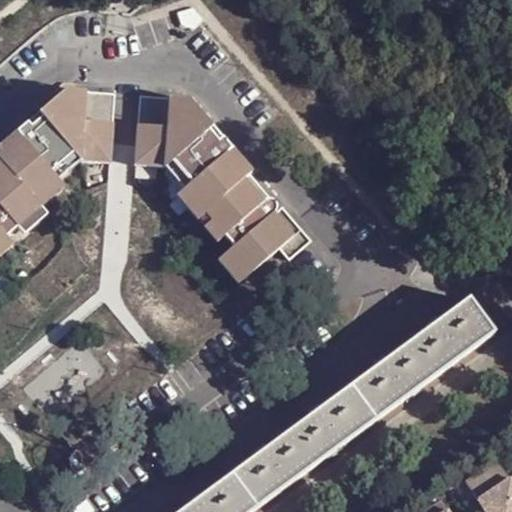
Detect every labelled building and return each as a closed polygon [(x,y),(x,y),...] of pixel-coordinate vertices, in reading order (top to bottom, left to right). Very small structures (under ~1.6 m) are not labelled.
[(111,160),(116,89),(71,86),(57,85),(0,134),(0,243),(8,236),(19,226),(42,206),(36,198),(60,177),(53,169),(75,151),(82,158),(111,160)] [(191,95),(141,92),(137,161),(164,163),(172,157),(192,179),(183,185),(224,232),(235,244),(255,268),(277,248),(287,259),(309,240),(277,203),(274,203),(272,198),(267,194),(262,195),(258,199),(248,188),(257,180),(250,173),(247,175),(208,131),(216,124),(191,95)] [(254,169),(216,124),(208,131),(247,175),(250,173),(254,169)] [(60,177),(82,158),(75,151),(53,169),(60,177)] [(192,179),(172,157),(164,163),(183,185),(192,179)] [(36,198),(42,206),(67,185),(60,177),(36,198)] [(267,194),(272,198),(257,180),(248,188),(258,199),(262,195),(267,194)] [(224,232),(183,185),(176,192),(217,239),(224,232)] [(27,234),(50,214),(42,206),(19,226),(27,234)] [(0,257),(17,243),(8,236),(0,243),(0,257)] [(255,268),(235,244),(216,261),(236,284),(255,268)] [(250,511),(281,489),(493,332),(467,297),(424,330),(372,367),(279,437),(256,455),(204,493),(179,511),(250,511)] [(511,511),(511,482),(509,478),(477,501),(484,511),(511,511)] [(447,511),(439,498),(418,511),(447,511)]
